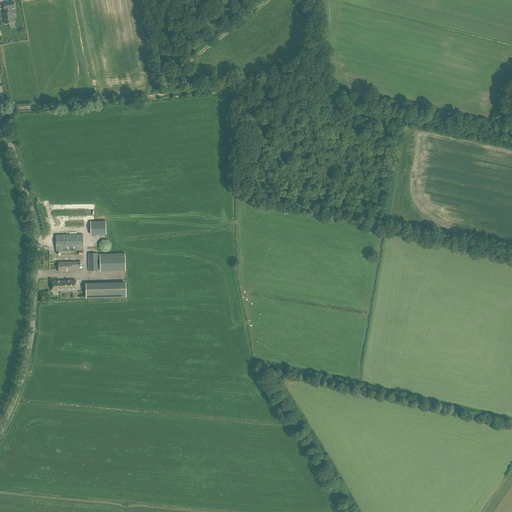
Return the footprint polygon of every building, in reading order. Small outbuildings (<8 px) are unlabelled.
[(3,4),(4,10),(5,10),(5,12),(3,13),(5,24),(13,23),(11,11),(10,11),(10,10),(15,9),(14,2),(3,4)] [(90,222),(90,234),(105,234),(105,222),(90,222)] [(83,251),(82,234),(56,235),(56,251),(83,251)] [(99,248),(102,252),(107,252),(111,249),(111,244),(108,240),(103,240),(99,243),(99,248)] [(88,254),(88,271),(99,271),(98,253),(88,254)] [(100,254),(101,271),(126,270),(126,254),(100,254)] [(58,262),(58,272),(72,271),(72,268),(79,268),(79,262),(58,262)] [(52,281),(52,291),(55,291),(56,294),(57,294),(57,291),(75,291),(76,291),(75,280),(52,281)] [(126,283),(85,284),(86,299),(126,298),(126,283)]
